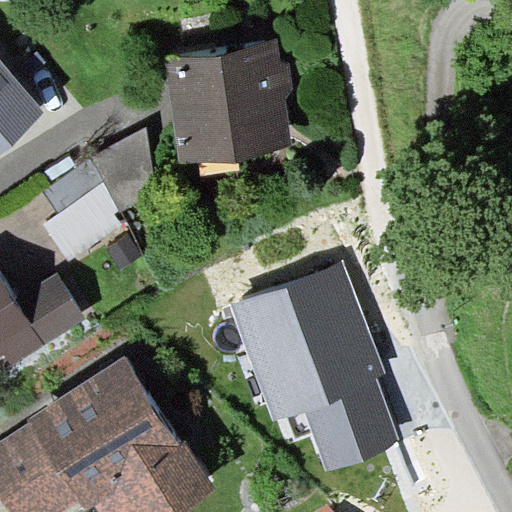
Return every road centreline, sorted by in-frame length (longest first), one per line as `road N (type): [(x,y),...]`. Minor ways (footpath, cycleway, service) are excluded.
road 1 (track): [(338,0),(375,190),(411,300)]
road 2 (residential): [(411,300),(511,502)]
